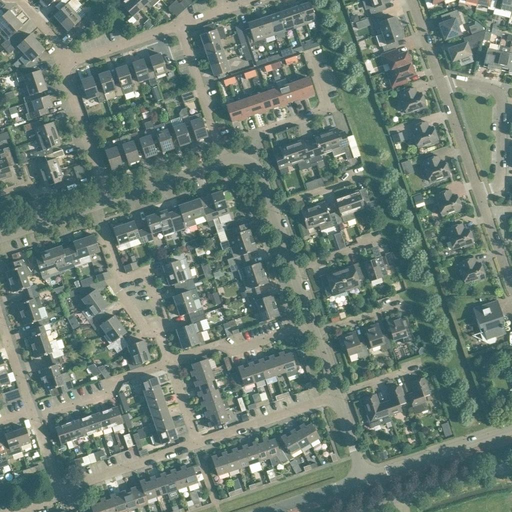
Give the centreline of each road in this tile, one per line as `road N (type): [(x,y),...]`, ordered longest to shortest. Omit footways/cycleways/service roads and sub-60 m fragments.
road 1 (residential): [(479,190),(499,177),(499,101),(494,92),(442,78)]
road 2 (residential): [(364,478),(511,429)]
road 3 (unclassified): [(363,511),(511,470)]
road 4 (residential): [(169,361),(217,344),(239,348),(312,321)]
road 5 (residential): [(336,395),(197,442)]
road 6 (residential): [(107,200),(68,82),(71,61)]
road 7 (residential): [(37,418),(169,361)]
road 8 (residential): [(197,442),(63,494)]
road 9 (residential): [(225,160),(179,24)]
road 10 (residential): [(225,160),(107,200)]
